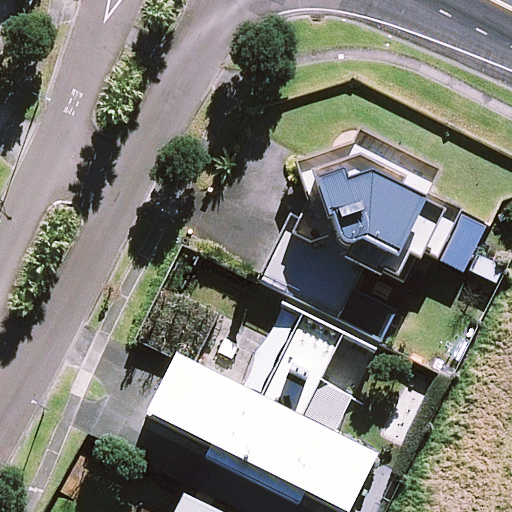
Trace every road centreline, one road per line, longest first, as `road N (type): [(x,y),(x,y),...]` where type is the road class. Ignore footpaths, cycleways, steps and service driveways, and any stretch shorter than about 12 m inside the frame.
road 1 (residential): [(128,194),(55,333),(0,381)]
road 2 (residential): [(221,0),(128,194)]
road 3 (residential): [(47,155),(115,0)]
